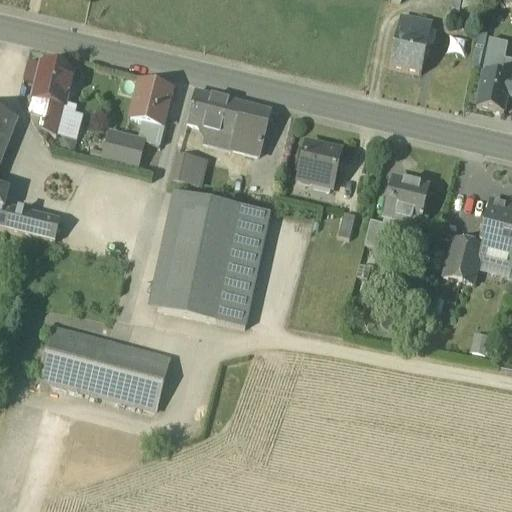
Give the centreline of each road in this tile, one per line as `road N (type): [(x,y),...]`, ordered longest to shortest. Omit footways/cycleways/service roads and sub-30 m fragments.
road 1 (secondary): [(511,149),(0,29)]
road 2 (track): [(189,73),(119,334)]
road 3 (track): [(511,387),(266,337)]
